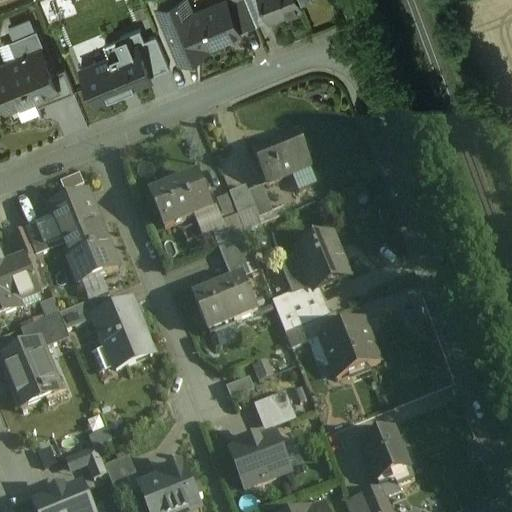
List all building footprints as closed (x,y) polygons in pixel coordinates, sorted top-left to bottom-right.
[(185,17),(177,0),(157,8),(180,63),(208,51),(207,48),(198,51),(184,18),(185,17)] [(241,0),(235,3),(228,6),(240,33),(257,26),(245,0),(241,0)] [(298,0),(259,0),(268,22),(302,9),(299,1),(298,0)] [(185,17),(184,18),(198,51),(207,48),(240,34),(240,33),(228,6),(226,1),(185,17)] [(150,76),(169,69),(156,36),(145,41),(141,30),(129,35),(134,48),(138,46),(150,76)] [(36,32),(16,41),(22,57),(0,66),(0,92),(7,110),(34,99),(37,108),(48,104),(45,95),(57,90),(51,76),(41,50),(43,50),(36,32)] [(96,102),(151,79),(150,76),(138,46),(134,48),(83,69),(96,102)] [(74,93),(64,70),(51,76),(57,90),(45,95),(48,104),(74,93)] [(297,137),(253,155),(266,189),(311,170),(297,137)] [(64,192),(81,187),(78,176),(61,181),(64,192)] [(186,186),(151,200),(164,232),(212,212),(198,179),(185,184),(186,186)] [(261,190),(247,195),(245,190),(229,196),(238,219),(253,213),(257,222),(272,216),(261,190)] [(87,198),(48,212),(52,222),(56,220),(64,240),(65,243),(100,228),(87,198)] [(238,219),(221,226),(229,248),(246,241),(238,219)] [(52,222),(38,228),(46,248),(64,240),(56,220),(52,222)] [(38,228),(24,233),(36,260),(49,255),(46,248),(38,228)] [(65,243),(64,243),(72,265),(69,266),(78,288),(118,272),(100,228),(65,243)] [(11,238),(19,259),(35,299),(49,293),(36,260),(24,233),(11,238)] [(332,238),(295,253),(303,273),(311,292),(317,290),(348,277),(332,238)] [(229,248),(218,253),(232,286),(242,281),(239,272),(256,265),(246,241),(229,248)] [(19,259),(5,264),(0,251),(0,320),(20,312),(18,306),(35,299),(19,259)] [(303,273),(285,280),(292,298),(293,299),(311,292),(303,273)] [(232,286),(194,302),(208,338),(257,316),(242,281),(232,286)] [(311,292),(293,299),(292,298),(272,306),(285,338),(299,332),(330,320),(317,290),(311,292)] [(90,306),(59,319),(66,335),(94,323),(97,322),(90,306)] [(97,322),(94,323),(115,374),(153,358),(132,307),(97,322)] [(330,320),(299,332),(305,348),(320,342),(343,332),(336,317),(330,320)] [(59,319),(31,331),(37,346),(40,345),(43,354),(69,343),(66,335),(59,319)] [(343,332),(320,342),(337,385),(380,368),(362,324),(343,332)] [(37,346),(0,362),(0,365),(20,413),(49,401),(44,389),(56,384),(43,354),(40,345),(37,346)] [(229,400),(252,393),(248,381),(225,388),(229,400)] [(285,397),(275,401),(285,425),(295,421),(285,397)] [(275,401),(254,409),(263,433),(285,425),(275,401)] [(100,417),(84,423),(93,450),(110,444),(100,417)] [(113,442),(124,436),(117,423),(106,428),(113,442)] [(394,436),(361,449),(377,486),(391,480),(409,472),(394,436)] [(275,438),(258,445),(257,442),(246,446),(247,449),(230,455),(245,495),(290,478),(275,438)] [(94,454),(76,462),(89,495),(95,511),(96,511),(114,505),(94,454)] [(128,460),(104,471),(115,497),(140,487),(128,460)] [(409,472),(391,480),(397,493),(414,485),(409,472)] [(199,511),(185,475),(139,494),(146,511),(199,511)] [(388,511),(381,492),(360,502),(364,511),(388,511)] [(95,511),(89,495),(44,511),(95,511)]
